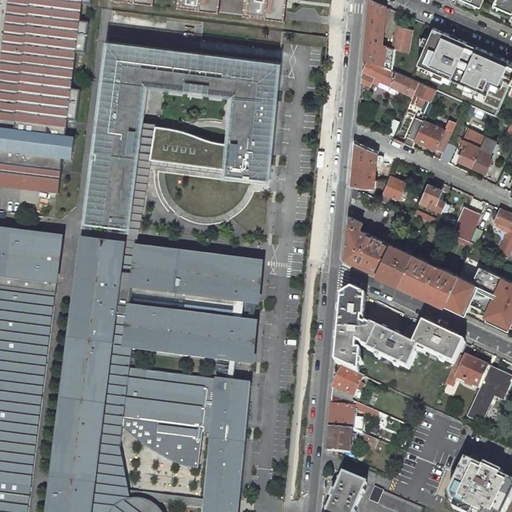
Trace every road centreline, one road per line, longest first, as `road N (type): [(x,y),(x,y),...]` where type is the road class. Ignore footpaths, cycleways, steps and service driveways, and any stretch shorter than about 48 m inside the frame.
road 1 (residential): [(310,511),(334,268)]
road 2 (residential): [(511,351),(334,268)]
road 3 (residential): [(346,129),(511,203)]
road 4 (residential): [(334,268),(346,129)]
road 5 (residential): [(346,129),(358,0)]
